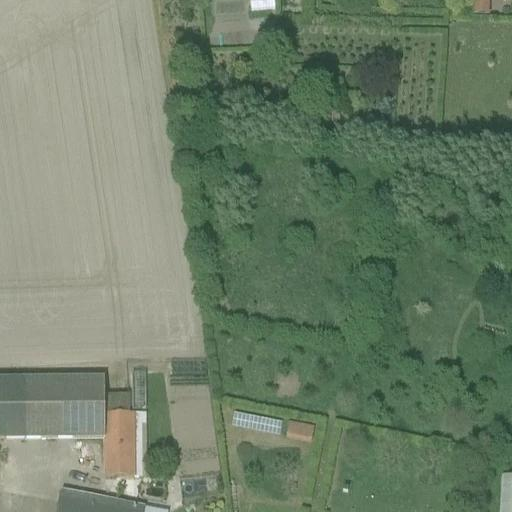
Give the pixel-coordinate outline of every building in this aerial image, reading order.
[(489,11),(473,10),(473,18),(488,18),(489,11)] [(132,377),(133,411),(146,411),(145,377),(132,377)] [(104,378),(0,379),(0,439),(107,438),(107,477),(146,477),(146,416),(135,416),(104,417),(104,378)] [(286,439),(311,444),(313,430),(289,426),(286,439)] [(500,511),(511,511),(511,479),(503,478),(500,511)] [(58,511),(144,511),(145,509),(62,493),(58,511)]
